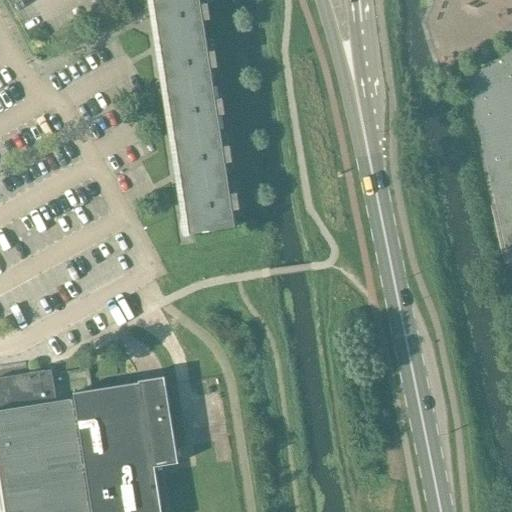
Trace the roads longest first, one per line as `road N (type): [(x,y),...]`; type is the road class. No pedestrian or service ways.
road 1 (primary): [(367,153),(440,511)]
road 2 (primary): [(321,0),(367,153)]
road 3 (primary): [(367,153),(374,114),(359,0)]
